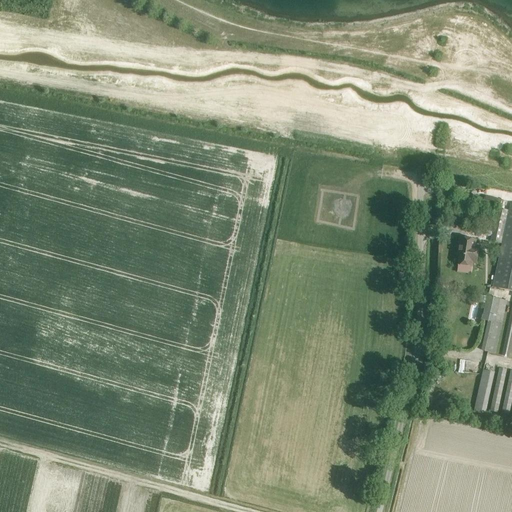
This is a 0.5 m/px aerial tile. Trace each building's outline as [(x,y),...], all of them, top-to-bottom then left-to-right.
[(499,209),(501,199),(486,196),(483,205),(499,209)] [(493,287),(511,291),(511,202),(510,202),(494,280),(493,287)] [(475,249),(476,240),(461,238),(458,267),(473,269),(473,263),(478,264),(479,249),(475,249)] [(496,354),(507,301),(488,297),(487,303),(483,320),(494,323),(488,352),(496,354)] [(511,304),(501,355),(510,357),(511,345),(511,351),(511,357),(511,304)] [(490,412),(498,413),(507,370),(499,368),(490,412)] [(494,372),(483,370),(474,413),(485,416),(494,372)] [(501,413),(510,415),(511,403),(511,370),(510,370),(501,413)]
